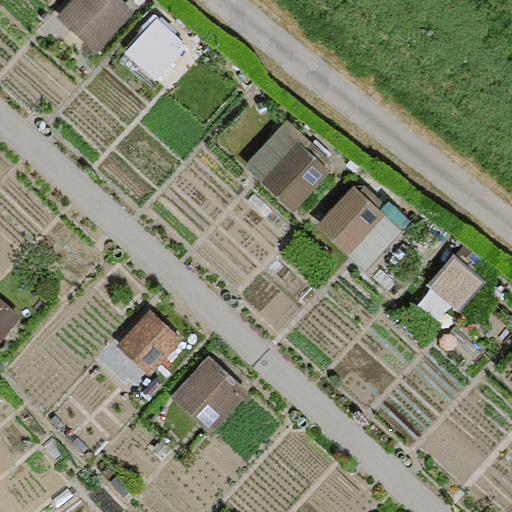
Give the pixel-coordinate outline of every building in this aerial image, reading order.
[(129,12),(116,0),(77,0),(62,17),(96,48),(129,12)] [(181,45),(157,23),(130,55),(154,76),(181,45)] [(327,172),(298,145),(264,182),(294,209),(327,172)] [(354,192),(322,227),(351,254),(384,219),(354,192)] [(398,233),(384,219),(351,254),(366,268),(398,233)] [(484,279),(459,258),(432,290),(457,311),(484,279)] [(0,338),(19,319),(0,299),(0,338)] [(185,339),(155,312),(121,349),(151,376),(185,339)] [(243,393),(209,361),(175,397),(209,430),(243,393)]
